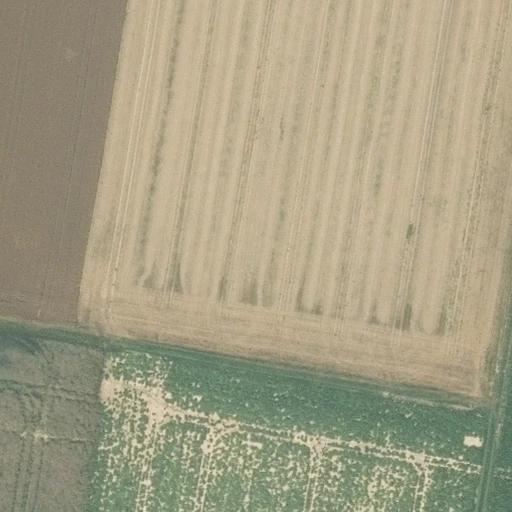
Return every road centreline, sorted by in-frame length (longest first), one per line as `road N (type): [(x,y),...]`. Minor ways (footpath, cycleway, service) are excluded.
road 1 (track): [(0,325),(490,405)]
road 2 (track): [(511,275),(473,511)]
